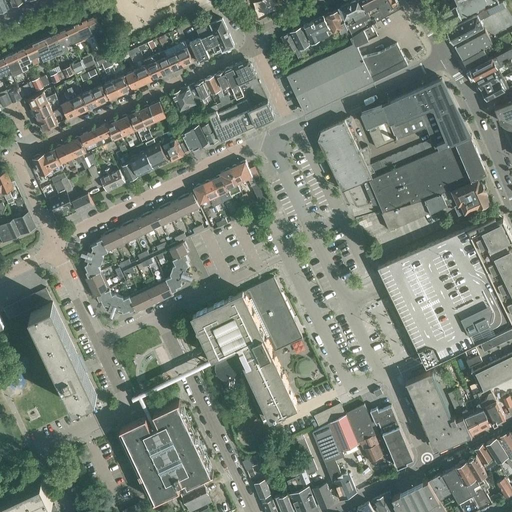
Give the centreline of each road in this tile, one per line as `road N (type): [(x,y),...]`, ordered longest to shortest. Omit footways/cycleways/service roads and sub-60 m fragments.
road 1 (residential): [(380,373),(270,138)]
road 2 (residential): [(251,42),(32,149)]
road 3 (residential): [(270,138),(54,248)]
road 4 (residential): [(253,511),(162,314)]
road 5 (residential): [(292,128),(446,56)]
road 6 (tertiary): [(511,189),(446,56)]
